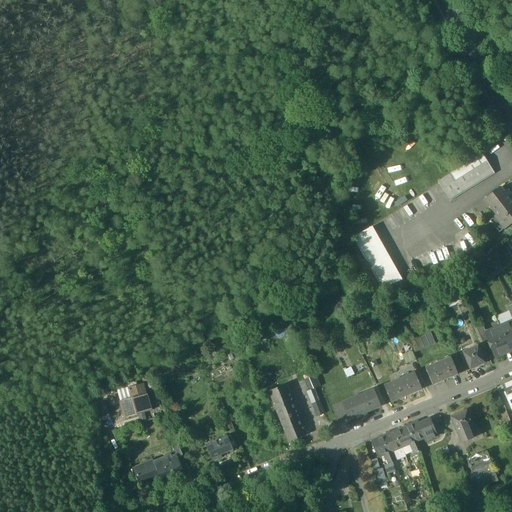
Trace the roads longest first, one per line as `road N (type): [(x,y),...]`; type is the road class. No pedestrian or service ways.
road 1 (residential): [(511,366),(160,511)]
road 2 (tertiary): [(441,0),(511,119)]
